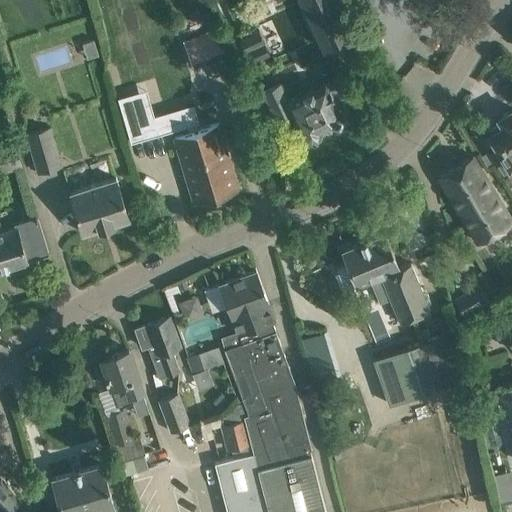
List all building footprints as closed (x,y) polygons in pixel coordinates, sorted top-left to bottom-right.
[(338,0),(300,0),(323,48),(354,34),(338,0)] [(219,39),(188,51),(193,65),(224,53),(219,39)] [(35,54),(39,72),(72,63),(68,46),(35,54)] [(341,101),(333,83),(332,81),(325,84),(325,82),(286,100),(278,83),(263,90),(278,123),(293,117),(303,138),(310,141),(319,137),(321,130),(336,123),(339,124),(342,115),(339,113),(335,104),(341,101)] [(511,107),(497,117),(502,125),(499,127),(496,125),(490,129),(490,132),(487,134),(497,150),(492,153),(503,171),(511,165),(511,107)] [(122,117),(130,146),(160,137),(151,108),(122,117)] [(237,189),(232,170),(218,125),(174,138),(194,203),(237,189)] [(26,133),(37,172),(60,165),(49,127),(26,133)] [(0,171),(22,165),(15,142),(0,146),(0,171)] [(511,221),(483,173),(472,156),(437,177),(477,242),(511,221)] [(70,191),(82,233),(129,218),(117,177),(70,191)] [(26,259),(48,253),(36,215),(14,222),(15,225),(0,229),(0,268),(27,261),(26,259)] [(356,285),(370,279),(399,267),(384,231),(341,249),(356,285)] [(399,267),(370,279),(380,301),(389,297),(399,322),(430,309),(429,306),(432,302),(428,294),(423,293),(410,262),(399,267)] [(232,457),(214,462),(227,511),(325,511),(309,449),(311,448),(294,382),(271,320),(273,319),(255,269),(219,283),(243,346),(225,353),(232,371),(243,401),(247,412),(242,413),(252,452),(232,457)] [(466,315),(489,302),(478,283),(454,297),(466,315)] [(177,284),(163,289),(165,296),(179,291),(177,284)] [(196,296),(178,302),(185,319),(202,313),(196,296)] [(180,346),(175,333),(168,314),(146,322),(147,323),(135,328),(142,347),(147,345),(159,378),(179,371),(171,349),(180,346)] [(427,326),(420,329),(423,339),(430,336),(427,326)] [(325,331),(301,338),(313,378),(337,372),(325,331)] [(388,405),(457,382),(441,335),(373,358),(388,405)] [(198,353),(204,369),(207,368),(224,362),(218,345),(198,353)] [(138,377),(134,368),(128,349),(101,358),(102,360),(100,360),(105,376),(104,376),(105,379),(108,378),(111,386),(112,386),(120,411),(107,415),(123,461),(145,454),(139,437),(133,439),(124,411),(146,404),(137,378),(138,377)] [(158,400),(170,432),(190,424),(177,392),(158,400)] [(221,392),(212,401),(219,408),(228,399),(221,392)] [(495,395),(480,399),(485,417),(500,412),(495,395)] [(223,424),(230,450),(249,444),(242,419),(223,424)] [(147,468),(143,454),(123,461),(127,474),(147,468)] [(89,511),(114,505),(107,480),(101,461),(51,476),(61,511),(89,511)] [(0,511),(3,511),(20,498),(0,473),(0,511)]
